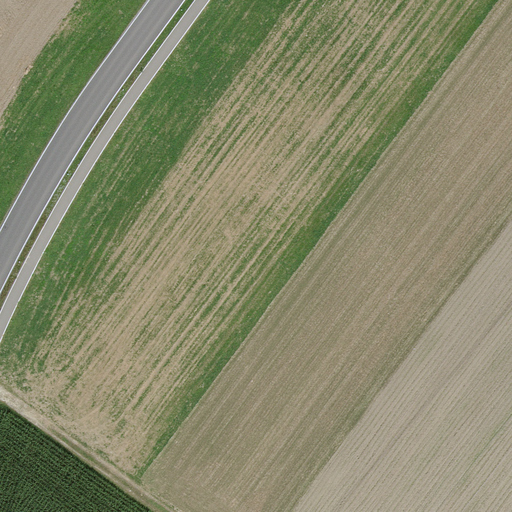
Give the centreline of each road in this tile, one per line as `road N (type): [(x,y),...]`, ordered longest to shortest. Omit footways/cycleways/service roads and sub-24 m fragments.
road 1 (unclassified): [(0,265),(67,140),(167,0)]
road 2 (track): [(0,392),(165,511)]
